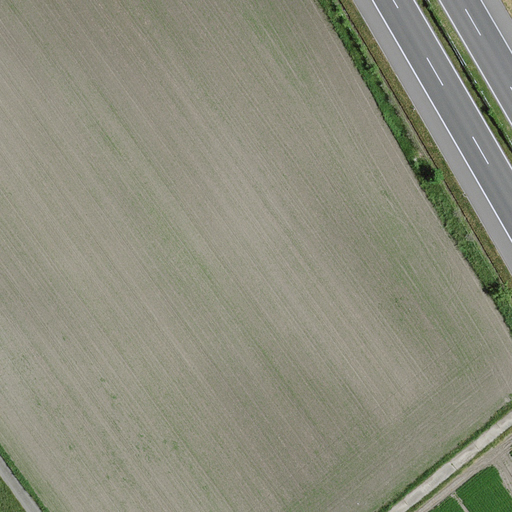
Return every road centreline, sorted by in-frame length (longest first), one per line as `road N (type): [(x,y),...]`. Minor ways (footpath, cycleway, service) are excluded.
road 1 (motorway): [(389,0),(511,212)]
road 2 (track): [(511,413),(392,511)]
